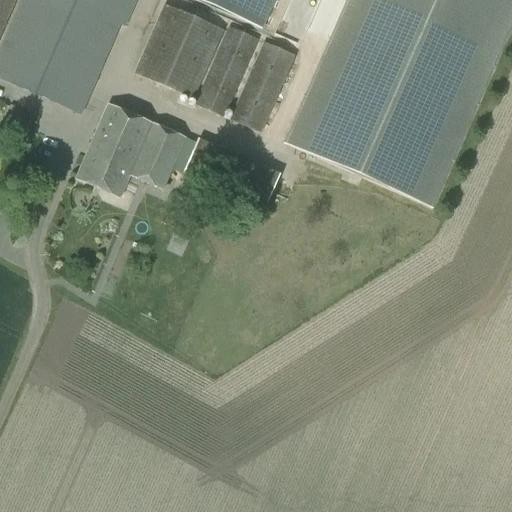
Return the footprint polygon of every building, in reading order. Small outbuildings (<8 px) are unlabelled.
[(119,26),(124,28),(135,0),(0,0),(0,37),(16,0),(20,0),(0,46),(0,81),(80,117),(119,26)] [(429,208),(511,18),(511,0),(348,0),(285,145),(429,208)] [(192,102),(223,33),(162,6),(132,75),(192,102)] [(223,120),(257,42),(227,29),(193,107),(223,120)] [(260,136),(294,58),(262,44),(228,122),(260,136)] [(162,192),(184,140),(106,106),(74,181),(119,200),(129,177),(162,192)] [(32,132),(38,118),(13,108),(7,122),(32,132)] [(260,208),(276,177),(221,148),(205,179),(260,208)]
